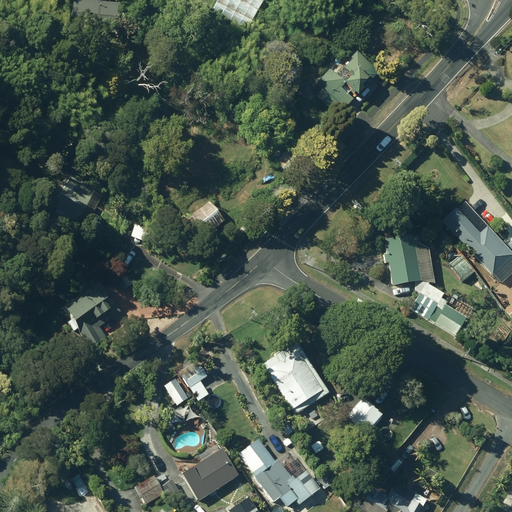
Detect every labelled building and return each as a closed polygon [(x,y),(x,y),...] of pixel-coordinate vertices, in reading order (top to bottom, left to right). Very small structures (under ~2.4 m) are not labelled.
[(259,11),(239,0),(217,0),(218,1),(253,21),(259,11)] [(239,0),(259,11),(265,0),(264,0),(239,0)] [(253,21),(218,1),(211,12),(248,32),(253,21)] [(68,31),(115,36),(117,7),(71,3),(68,31)] [(315,98),(337,117),(351,102),(345,96),(349,92),(355,97),(377,73),(355,54),(349,60),(350,62),(343,69),(342,68),(334,77),(328,72),(317,85),(322,90),(315,98)] [(275,164),(285,174),(302,155),(292,145),(275,164)] [(271,157),(276,161),(281,155),(276,151),(271,157)] [(38,221),(77,242),(101,198),(62,177),(38,221)] [(190,218),(206,238),(224,223),(208,204),(190,218)] [(511,253),(486,226),(477,234),(453,209),(440,221),(490,275),(511,255),(511,253)] [(130,239),(139,242),(144,226),(134,224),(130,239)] [(382,240),(390,286),(418,281),(412,245),(416,245),(418,243),(417,237),(414,236),(410,237),(410,235),(382,240)] [(448,265),(461,281),(472,272),(459,256),(448,265)] [(135,284),(122,266),(110,274),(123,292),(135,284)] [(63,310),(91,349),(106,337),(100,328),(122,312),(101,283),(63,310)] [(408,310),(454,336),(464,318),(442,305),(444,302),(439,299),(442,293),(423,283),(408,310)] [(290,410),(293,415),(327,394),(294,343),(260,364),(264,370),(263,371),(288,411),(290,410)] [(345,416),(364,433),(380,414),(361,398),(345,416)] [(280,424),(285,431),(289,428),(284,421),(280,424)] [(178,475),(195,502),(236,476),(219,449),(178,475)] [(272,502),(277,498),(284,508),(293,501),(296,505),(318,488),(304,470),(293,479),(290,476),(289,477),(275,459),(252,477),(272,502)] [(134,486),(144,504),(162,494),(151,476),(134,486)] [(84,479),(75,485),(84,499),(93,493),(84,479)] [(416,511),(419,508),(388,491),(385,497),(369,488),(356,510),(359,511),(416,511)]
